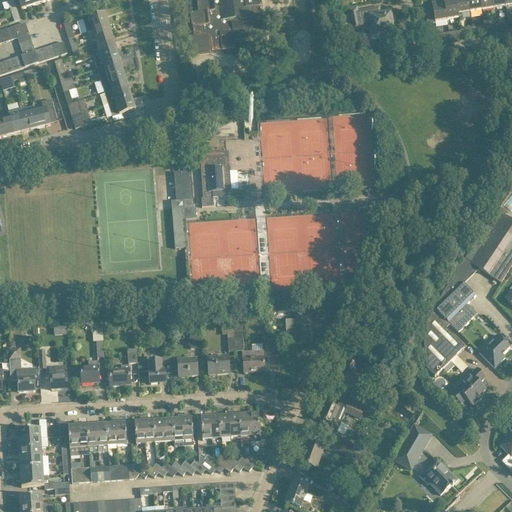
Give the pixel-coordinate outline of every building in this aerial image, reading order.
[(7,0),(10,10),(16,8),(12,0),(7,0)] [(17,0),(21,10),(34,6),(31,0),(17,0)] [(245,0),(194,0),(196,13),(187,14),(192,55),(235,50),(234,41),(243,40),(240,22),(243,22),(241,7),(247,6),(245,0)] [(435,22),(440,22),(445,21),(447,21),(444,5),(444,4),(443,0),(437,1),(434,1),(435,4),(432,4),(433,11),(425,12),(427,24),(428,24),(433,25),(435,24),(435,22)] [(449,0),(450,4),(444,4),(444,5),(447,21),(453,20),(459,19),(458,15),(455,0),(449,0)] [(455,0),(458,15),(459,19),(459,20),(462,19),(461,14),(465,14),(470,13),(467,0),(455,0)] [(467,0),(470,13),(482,11),(479,0),(467,0)] [(479,0),(482,11),(490,10),(493,9),(492,0),(479,0)] [(492,0),(493,9),(503,7),(505,7),(504,0),(492,0)] [(15,22),(20,21),(16,8),(10,10),(15,22)] [(357,12),(357,8),(348,10),(352,33),(361,32),(360,28),(371,26),(373,35),(394,31),(390,14),(376,16),(375,9),(357,12)] [(83,21),(87,34),(108,27),(104,14),(83,21)] [(496,29),(505,27),(504,19),(495,20),(496,29)] [(495,20),(486,21),(487,26),(488,30),(496,29),(495,20)] [(68,39),(74,38),(68,22),(63,24),(68,39)] [(76,24),(80,34),(85,33),(81,22),(76,24)] [(16,33),(27,30),(25,24),(14,28),(16,33)] [(108,27),(87,34),(90,46),(96,44),(112,39),(108,27)] [(12,41),(18,39),(16,33),(14,28),(8,30),(12,41)] [(6,43),(12,41),(8,30),(2,32),(6,43)] [(18,39),(29,35),(27,30),(16,33),(18,39)] [(19,45),(31,41),(29,35),(18,39),(19,45)] [(72,52),(78,50),(74,38),(68,39),(72,52)] [(100,56),(116,51),(112,39),(96,44),(100,56)] [(21,51),(33,47),(31,41),(19,45),(21,51)] [(61,57),(67,55),(63,43),(58,45),(61,57)] [(56,58),(61,57),(58,45),(52,47),(56,58)] [(23,56),(35,53),(33,47),(21,51),(23,56)] [(50,60),(56,58),(52,47),(46,49),(50,60)] [(44,62),(50,60),(46,49),(40,51),(44,62)] [(76,63),(82,61),(78,50),(72,52),(76,63)] [(39,64),(44,62),(40,51),(35,53),(39,64)] [(100,56),(93,58),(97,70),(120,63),(116,51),(100,56)] [(25,69),(39,64),(35,53),(23,56),(21,57),(25,69)] [(19,71),(25,69),(21,57),(15,59),(19,71)] [(13,73),(19,71),(15,59),(9,61),(13,73)] [(8,74),(13,73),(9,61),(4,63),(8,74)] [(65,80),(67,79),(62,61),(54,63),(60,82),(65,80)] [(120,63),(97,70),(101,82),(124,75),(120,63)] [(36,69),(23,73),(25,79),(38,74),(36,69)] [(12,77),(14,82),(19,81),(20,85),(26,83),(25,79),(23,73),(12,77)] [(124,75),(101,82),(105,94),(127,87),(124,75)] [(12,77),(0,81),(2,86),(14,82),(12,77)] [(65,80),(60,82),(64,94),(69,92),(65,80)] [(108,106),(131,99),(127,87),(105,94),(108,106)] [(69,92),(64,94),(68,106),(73,104),(72,100),(69,92)] [(112,118),(135,111),(131,99),(108,106),(112,118)] [(43,111),(34,113),(38,129),(51,126),(50,123),(57,121),(52,101),(42,103),(43,111)] [(71,118),(88,112),(84,101),(73,104),(68,106),(71,118)] [(26,132),(22,116),(20,109),(8,112),(10,119),(14,136),(26,132)] [(71,118),(75,130),(92,125),(88,112),(71,118)] [(26,132),(38,129),(34,113),(22,116),(26,132)] [(0,132),(1,139),(14,136),(10,119),(0,121),(0,132)] [(207,208),(214,208),(213,199),(225,198),(231,191),(230,173),(231,172),(230,168),(229,157),(200,160),(203,199),(201,199),(202,208),(207,208)] [(178,173),(174,174),(174,175),(175,184),(176,202),(184,202),(184,210),(183,210),(184,221),(195,220),(194,209),(193,201),(192,183),(191,172),(184,173),(183,173),(182,173),(179,173),(178,173)] [(500,209),(466,260),(467,260),(472,264),(472,265),(479,270),(501,284),(511,266),(511,222),(504,217),(506,213),(505,212),(500,209)] [(175,250),(186,249),(184,223),(183,210),(172,211),(175,250)] [(445,292),(435,310),(450,325),(458,334),(474,319),(477,316),(474,313),(467,306),(476,297),(469,290),(464,285),(455,276),(445,292)] [(435,310),(423,332),(426,369),(435,378),(451,362),(461,373),(467,368),(456,357),(465,349),(446,329),(450,325),(435,310)] [(101,319),(85,319),(85,327),(92,327),(94,355),(104,354),(101,319)] [(311,344),(309,320),(293,321),(294,338),(294,339),(294,341),(295,341),(295,345),(311,344)] [(235,352),(243,352),(242,327),(234,327),(234,329),(233,329),(235,352)] [(228,353),(235,352),(233,329),(227,329),(228,353)] [(202,350),(200,330),(191,330),(191,337),(189,337),(190,350),(202,350)] [(490,349),(482,357),(494,369),(505,359),(503,357),(505,355),(504,354),(510,349),(497,336),(487,346),(490,349)] [(268,358),(275,358),(274,339),(267,340),(268,358)] [(9,351),(8,351),(9,360),(10,372),(17,372),(16,360),(20,360),(20,350),(15,351),(9,351)] [(128,365),(137,364),(136,350),(127,351),(128,365)] [(39,370),(46,370),(45,352),(38,352),(39,370)] [(262,358),(262,352),(243,353),(244,374),(264,373),(263,358),(262,358)] [(209,376),(229,375),(227,358),(208,359),(209,376)] [(149,362),(149,361),(147,361),(147,362),(145,362),(145,373),(149,373),(150,385),(166,383),(165,371),(162,371),(161,361),(149,362)] [(179,379),(197,377),(196,361),(178,362),(179,379)] [(344,369),(333,386),(342,391),(345,393),(348,389),(354,393),(362,380),(356,376),(354,375),(358,368),(355,366),(347,361),(342,368),(344,369)] [(81,375),(72,376),(73,384),(81,383),(81,385),(99,384),(99,374),(98,369),(98,362),(88,363),(89,370),(82,370),(80,370),(81,375)] [(120,367),(120,371),(109,372),(110,387),(130,386),(129,371),(128,367),(120,367)] [(51,378),(50,378),(50,381),(51,391),(67,390),(67,380),(67,377),(66,368),(60,368),(50,369),(51,378)] [(473,407),(481,398),(479,397),(485,391),(479,385),(486,378),(477,370),(451,395),(461,405),(466,400),(473,407)] [(18,393),(35,392),(34,379),(36,379),(36,371),(20,372),(21,374),(17,374),(18,393)] [(366,406),(351,398),(347,405),(363,412),(371,416),(374,409),(367,405),(366,406)] [(325,404),(318,421),(328,425),(325,431),(335,435),(341,438),(342,436),(337,433),(339,428),(341,424),(346,413),(360,419),(363,412),(347,405),(339,401),(336,408),(335,408),(325,404)] [(252,411),(248,412),(248,416),(250,438),(250,443),(267,442),(266,430),(259,431),(258,414),(258,416),(252,416),(252,411)] [(222,440),(231,440),(229,413),(225,413),(226,418),(220,418),(222,440)] [(233,417),(232,413),(229,413),(231,440),(240,439),(239,417),(233,417)] [(184,443),(182,416),(178,416),(178,421),(173,421),(174,444),(175,448),(184,448),(184,443)] [(186,416),(182,416),(184,443),(184,448),(194,447),(193,442),(193,429),(192,419),(191,419),(191,420),(186,420),(186,416)] [(248,416),(239,417),(240,439),(250,438),(248,416)] [(149,423),(148,418),(144,419),(146,445),(155,445),(154,423),(149,423)] [(201,419),(201,418),(202,442),(212,441),(211,419),(201,419)] [(212,441),(222,440),(220,418),(211,419),(212,441)] [(146,445),(144,419),(140,419),(141,424),(135,424),(135,423),(134,423),(136,446),(146,445)] [(120,425),(119,420),(115,421),(117,447),(127,447),(127,445),(131,444),(130,427),(126,427),(125,424),(125,425),(120,425)] [(112,426),(106,426),(108,448),(117,447),(115,421),(111,421),(112,426)] [(165,444),(174,444),(173,421),(163,422),(165,444)] [(155,445),(165,444),(163,422),(154,423),(155,445)] [(69,427),(68,428),(69,438),(70,451),(70,458),(80,457),(80,450),(78,423),(74,424),(74,428),(69,429),(69,427)] [(82,428),(82,423),(78,423),(80,450),(89,449),(87,427),(82,428)] [(511,434),(507,439),(500,447),(509,456),(510,457),(511,458),(511,457),(511,425),(510,428),(511,429),(510,431),(511,433),(511,434)] [(106,426),(97,427),(98,449),(99,454),(109,453),(108,448),(106,426)] [(97,427),(87,427),(89,449),(93,449),(93,454),(99,454),(97,427)] [(411,471),(431,437),(414,427),(394,461),(411,471)] [(40,439),(40,430),(41,430),(41,429),(17,431),(18,431),(19,441),(40,439)] [(20,450),(41,449),(40,439),(19,441),(20,450)] [(316,469),(323,448),(308,443),(301,463),(316,469)] [(355,444),(351,452),(362,457),(366,449),(355,444)] [(358,464),(361,457),(335,445),(332,452),(358,464)] [(20,460),(41,458),(41,449),(20,450),(20,460)] [(199,457),(199,466),(200,466),(206,471),(211,475),(215,470),(210,466),(204,461),(199,457)] [(511,459),(510,457),(503,464),(511,473),(511,459)] [(21,469),(42,468),(41,458),(20,460),(21,469)] [(253,468),(257,463),(251,458),(247,463),(253,468)] [(240,473),(244,468),(238,464),(232,459),(228,464),(234,469),(240,473)] [(253,468),(247,463),(242,459),(238,464),(244,468),(249,473),(253,468)] [(230,474),(234,469),(228,464),(223,460),(219,465),(225,470),(225,469),(230,474)] [(451,477),(436,462),(437,461),(437,460),(419,478),(428,486),(429,485),(440,496),(444,493),(451,486),(452,487),(454,486),(453,486),(458,481),(452,476),(451,477)] [(221,474),(225,470),(219,465),(213,461),(210,466),(215,470),(221,474)] [(202,476),(206,471),(200,466),(194,462),(191,467),(196,471),(202,476)] [(183,477),(187,472),(181,468),(175,463),(172,468),(177,473),(183,477)] [(192,477),(196,471),(191,467),(185,463),(181,468),(187,472),(192,477)] [(164,479),(168,473),(162,469),(156,464),(153,470),(158,474),(164,479)] [(173,478),(177,473),(172,468),(166,464),(162,469),(168,473),(173,478)] [(154,479),(158,474),(153,470),(147,465),(143,470),(149,475),(154,479)] [(129,481),(135,481),(139,475),(135,472),(134,466),(128,466),(129,481)] [(145,480),(149,475),(143,470),(138,466),(134,466),(135,472),(139,475),(145,480)] [(42,468),(21,469),(22,478),(43,477),(42,468)] [(22,478),(17,479),(17,483),(22,483),(22,488),(21,488),(31,488),(44,487),(44,486),(43,486),(43,482),(48,482),(48,477),(43,477),(22,478)] [(314,489),(294,481),(286,503),(300,508),(305,494),(321,500),(323,496),(334,501),(338,495),(317,483),(314,489)] [(48,482),(43,482),(43,486),(44,486),(44,487),(45,487),(46,491),(55,490),(69,489),(69,483),(54,484),(48,482)] [(175,488),(172,488),(172,493),(173,499),(178,499),(178,492),(182,492),(182,487),(175,488)] [(41,506),(41,497),(42,496),(19,498),(20,498),(20,507),(41,506)]
